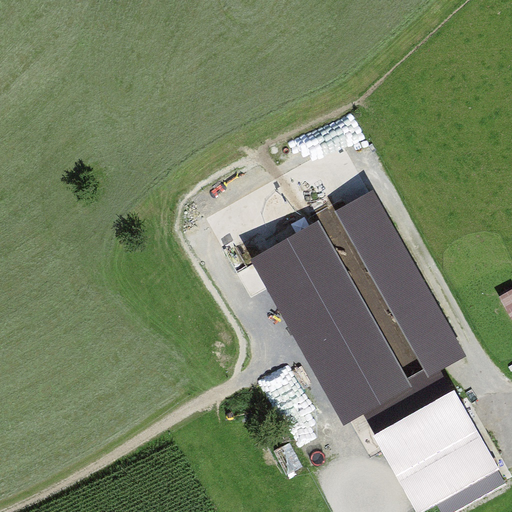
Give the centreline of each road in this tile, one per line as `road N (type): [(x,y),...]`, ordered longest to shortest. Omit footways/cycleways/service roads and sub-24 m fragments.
road 1 (track): [(265,379),(270,349),(196,229),(202,208),(335,135),(362,141),(500,403)]
road 2 (track): [(10,511),(207,398),(265,379),(303,390),(327,418),(377,511)]
